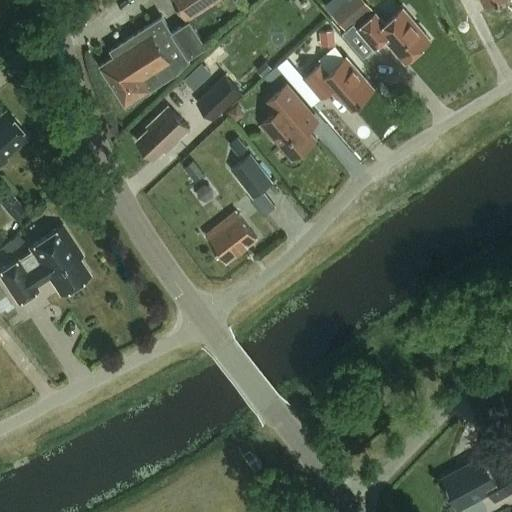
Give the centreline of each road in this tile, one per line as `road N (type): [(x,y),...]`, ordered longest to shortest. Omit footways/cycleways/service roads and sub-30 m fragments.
road 1 (unclassified): [(200,320),(287,259),(370,174),(511,87)]
road 2 (unclassified): [(200,320),(132,223),(103,157),(64,0)]
road 3 (residential): [(352,509),(511,341)]
road 4 (unclassified): [(0,435),(200,320)]
road 5 (unclassified): [(279,419),(200,320)]
